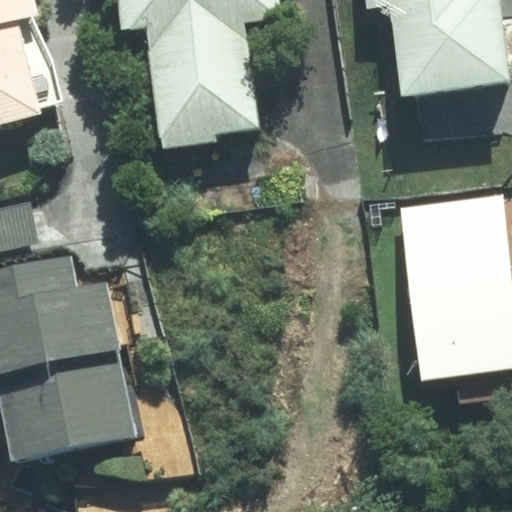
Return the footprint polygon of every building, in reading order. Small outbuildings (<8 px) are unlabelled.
[(0,0),(0,148),(60,132),(33,38),(52,33),(42,0),(0,0)] [(128,0),(134,37),(152,35),(172,147),(267,131),(249,25),(284,18),(280,0),(128,0)] [(376,0),(378,9),(401,5),(413,103),(511,90),(511,60),(504,0),(376,0)] [(511,382),(511,250),(507,205),(410,217),(431,392),(511,382)] [(0,389),(2,389),(26,479),(146,446),(123,363),(127,361),(108,288),(80,297),(60,224),(0,240),(0,389)]
